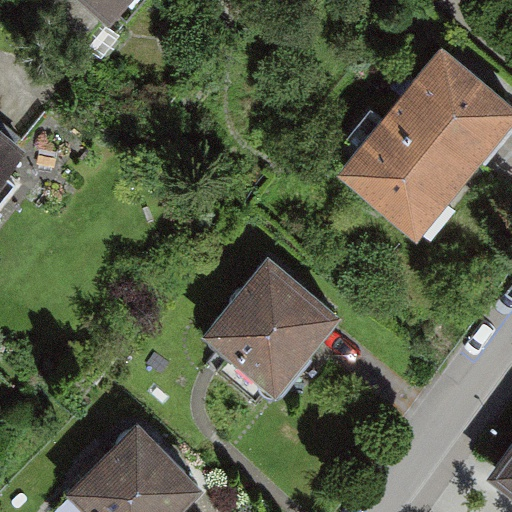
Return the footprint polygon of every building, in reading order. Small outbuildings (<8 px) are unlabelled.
[(125,0),(95,0),(114,14),(125,0)] [(511,124),(511,102),(439,45),(337,173),(421,239),(511,124)] [(0,171),(22,144),(0,126),(0,171)] [(265,256),(206,330),(230,349),(279,389),(339,315),(265,256)] [(174,511),(203,481),(135,419),(67,492),(89,511),(174,511)] [(511,437),(486,473),(511,492),(511,437)]
